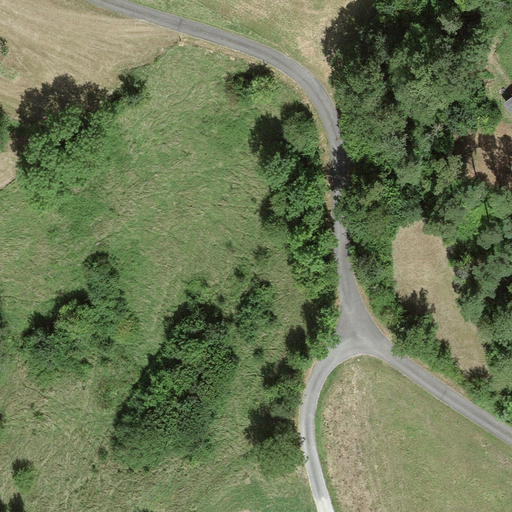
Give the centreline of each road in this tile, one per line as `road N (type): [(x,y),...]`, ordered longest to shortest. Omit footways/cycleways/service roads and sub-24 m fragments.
road 1 (unclassified): [(511,442),(403,371),(365,336),(340,246),(333,143),(321,99),(299,75),(101,0)]
road 2 (track): [(365,336),(316,375),(307,406),(324,511)]
